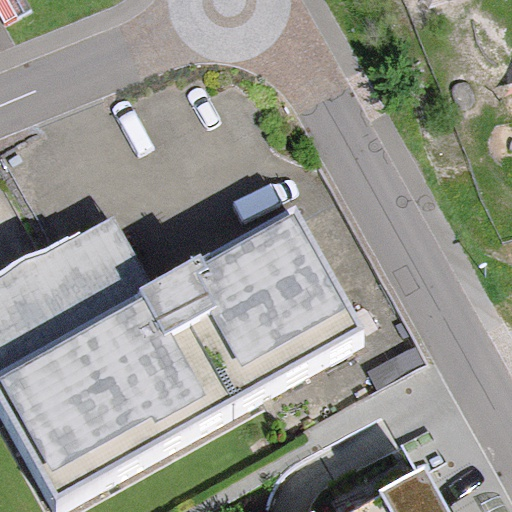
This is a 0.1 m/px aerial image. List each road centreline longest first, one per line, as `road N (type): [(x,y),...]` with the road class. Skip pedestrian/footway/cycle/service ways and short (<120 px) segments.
road 1 (residential): [(233,0),(318,95),(511,445)]
road 2 (residential): [(0,102),(233,0)]
